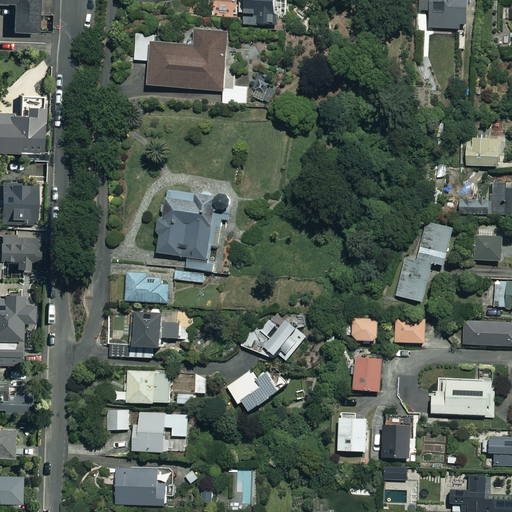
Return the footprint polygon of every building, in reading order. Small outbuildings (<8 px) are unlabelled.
[(0,0),(0,1),(11,2),(11,32),(38,32),(37,0),(0,0)] [(239,0),(239,15),(244,15),(244,26),(275,26),(275,16),(288,16),(288,0),(239,0)] [(460,25),(466,25),(466,0),(420,0),(420,12),(430,12),(430,31),(460,31),(460,25)] [(203,31),(203,28),(193,27),(193,43),(155,42),(155,35),(136,35),(135,62),(149,62),(149,89),(224,91),(223,104),(250,105),(250,78),(236,78),(236,68),(227,68),(228,32),(203,31)] [(13,117),(13,115),(0,115),(0,155),(45,155),(45,118),(26,119),(26,117),(13,117)] [(500,139),(467,140),(467,168),(501,167),(500,139)] [(35,185),(0,184),(0,226),(35,226),(35,185)] [(511,188),(506,189),(506,184),(492,184),(492,215),(511,215),(511,188)] [(222,221),(231,222),(232,200),(229,196),(223,193),(220,194),(215,196),(216,191),(191,189),(191,194),(175,193),(175,189),(167,188),(165,206),(161,206),(160,213),(164,213),(163,220),(158,219),(157,233),(160,234),(158,255),(189,258),(188,269),(209,270),(211,245),(220,246),(222,221)] [(472,198),(472,197),(460,197),(460,219),(491,218),(491,201),(481,201),(481,204),(479,204),(479,201),(476,201),(476,198),(472,198)] [(452,227),(425,221),(417,261),(413,261),(414,257),(404,255),(396,297),(425,303),(433,264),(444,267),(452,227)] [(16,238),(16,236),(0,235),(0,263),(16,264),(16,271),(30,271),(30,263),(38,263),(39,239),(16,238)] [(503,238),(475,238),(476,262),(504,262),(503,238)] [(205,274),(176,272),(175,281),(204,283),(205,274)] [(127,275),(126,302),(169,303),(169,284),(165,284),(165,278),(154,278),(154,284),(149,283),(149,276),(127,275)] [(511,311),(511,281),(495,281),(494,311),(511,311)] [(23,296),(1,297),(1,300),(0,299),(0,366),(22,366),(21,324),(34,324),(34,306),(23,306),(23,296)] [(163,340),(163,318),(162,317),(162,309),(133,309),(133,349),(166,349),(166,341),(163,341),(163,340)] [(273,356),(274,357),(278,355),(287,362),(307,337),(287,321),(282,327),(269,316),(259,328),(258,327),(253,332),(251,330),(238,346),(269,359),(273,356)] [(351,316),(351,336),(357,344),(370,344),(370,346),(381,346),(381,316),(351,316)] [(511,321),(466,320),(466,317),(459,317),(459,327),(462,327),(461,347),(511,348),(511,321)] [(186,318),(163,318),(163,340),(186,340),(186,318)] [(425,320),(396,320),(396,344),(426,343),(425,320)] [(383,361),(355,360),(354,392),(382,393),(383,361)] [(128,383),(125,383),(125,391),(117,391),(117,401),(125,401),(125,405),(171,405),(172,391),(178,391),(177,406),(187,406),(187,399),(196,399),(196,392),(207,392),(207,375),(186,374),(186,370),(128,370),(128,383)] [(258,377),(254,370),(227,388),(239,405),(243,402),(250,413),(282,391),(268,371),(258,377)] [(0,411),(4,411),(4,414),(15,414),(15,411),(30,411),(30,401),(6,402),(6,379),(0,378),(0,411)] [(495,419),(495,378),(439,378),(439,393),(436,393),(436,398),(432,398),(432,415),(484,415),(484,419),(495,419)] [(108,410),(107,433),(134,434),(133,460),(164,461),(164,459),(189,459),(191,412),(130,411),(130,416),(124,416),(124,411),(108,410)] [(357,414),(339,414),(339,452),(368,452),(368,420),(357,420),(357,414)] [(411,427),(383,426),(383,459),(411,459),(411,427)] [(0,459),(13,460),(15,431),(0,430),(0,459)] [(511,437),(483,437),(483,454),(494,454),(494,469),(511,469),(511,437)] [(392,468),(392,465),(385,465),(385,481),(407,481),(407,468),(392,468)] [(226,470),(226,477),(232,477),(233,498),(227,498),(227,511),(251,511),(251,506),(258,506),(256,469),(226,470)] [(159,470),(115,470),(116,506),(167,506),(167,484),(159,484),(159,470)] [(0,504),(20,504),(20,479),(0,476),(0,504)] [(490,478),(451,478),(452,492),(448,492),(449,507),(466,506),(466,511),(511,511),(511,495),(490,496),(490,478)] [(213,489),(197,490),(197,505),(214,504),(213,489)]
